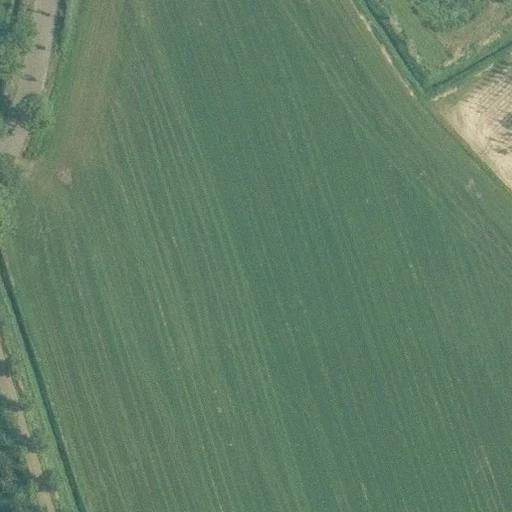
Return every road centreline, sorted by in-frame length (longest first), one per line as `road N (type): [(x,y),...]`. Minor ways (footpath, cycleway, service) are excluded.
road 1 (unclassified): [(0,156),(35,82),(47,0)]
road 2 (unclassified): [(49,511),(0,364)]
